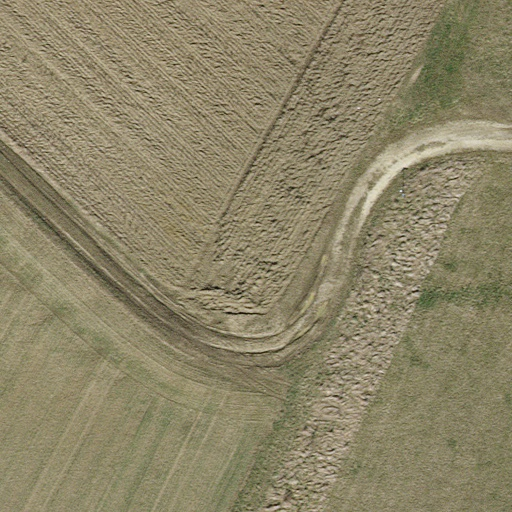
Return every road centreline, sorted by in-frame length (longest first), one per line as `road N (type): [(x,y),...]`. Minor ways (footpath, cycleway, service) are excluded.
road 1 (track): [(265,399),(367,185),(409,147),(465,124),(511,131)]
road 2 (track): [(0,153),(265,399)]
road 3 (track): [(471,0),(409,147)]
road 4 (track): [(221,511),(265,399)]
